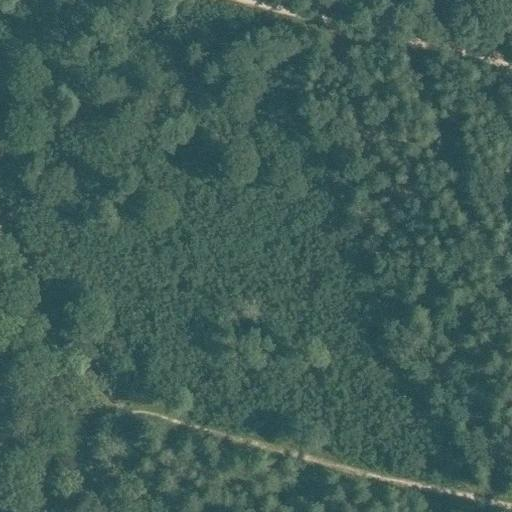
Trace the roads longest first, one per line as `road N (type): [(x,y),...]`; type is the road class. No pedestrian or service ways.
road 1 (track): [(511,498),(0,373)]
road 2 (track): [(0,232),(110,511)]
road 3 (track): [(240,0),(511,64)]
